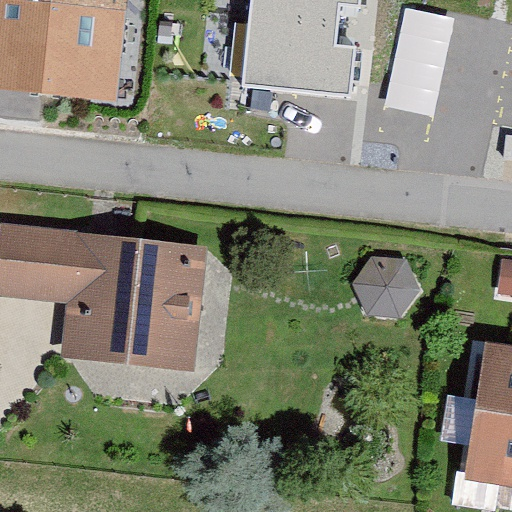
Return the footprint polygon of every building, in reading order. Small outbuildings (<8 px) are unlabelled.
[(125,0),(0,0),(0,82),(118,92),(125,0)] [(252,0),(244,83),(351,93),(355,50),(339,48),(343,10),(364,12),(364,0),(252,0)] [(455,20),(404,10),(385,111),(435,120),(455,20)] [(208,249),(2,225),(0,241),(0,288),(72,297),(65,353),(194,368),(208,249)] [(406,259),(373,257),(352,285),(369,314),(400,316),(420,290),(406,259)] [(511,261),(504,260),(500,293),(511,294),(511,261)] [(511,347),(486,345),(470,481),(511,485),(511,347)]
